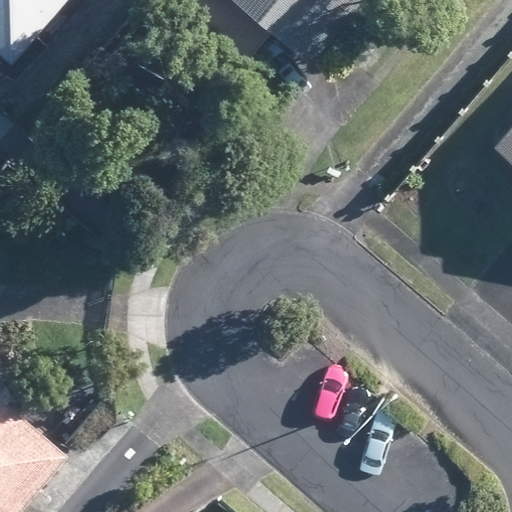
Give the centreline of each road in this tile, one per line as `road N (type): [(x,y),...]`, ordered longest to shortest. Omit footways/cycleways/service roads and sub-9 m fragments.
road 1 (residential): [(511,414),(382,293),(298,240),(204,259),(197,320),(241,384)]
road 2 (residential): [(241,384),(388,511)]
